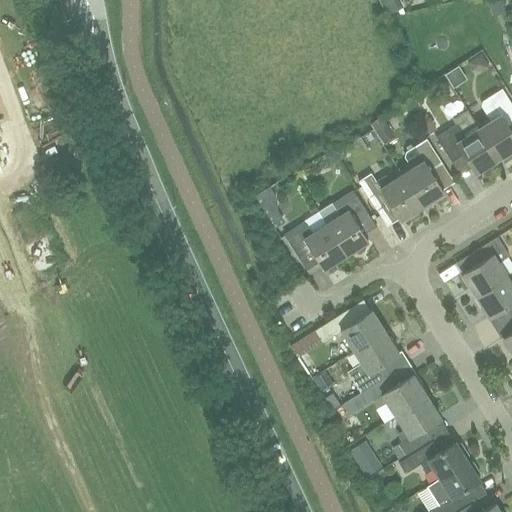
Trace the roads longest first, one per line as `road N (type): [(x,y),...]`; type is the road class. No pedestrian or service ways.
road 1 (secondary): [(298,511),(113,101),(77,0)]
road 2 (residential): [(511,444),(414,271)]
road 3 (residential): [(286,328),(365,281),(414,271)]
road 4 (residential): [(414,271),(429,244),(511,193)]
